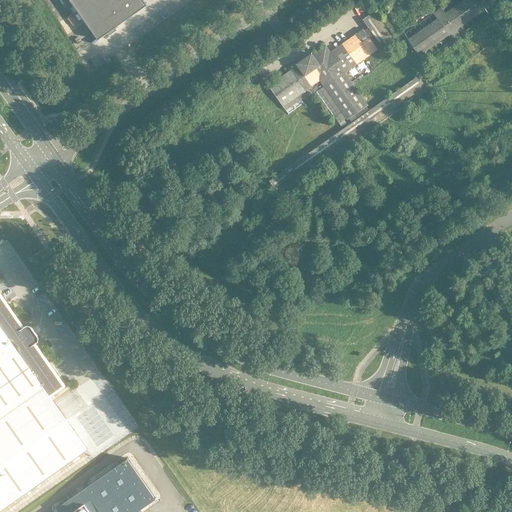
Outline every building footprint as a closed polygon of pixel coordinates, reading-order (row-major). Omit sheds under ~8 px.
[(143,0),(69,0),(97,39),(146,5),(143,0)] [(434,13),(437,18),(439,21),(410,42),(417,52),(446,31),(452,40),(459,35),(453,26),(483,6),(478,0),(469,0),(446,16),(440,8),(434,13)] [(347,55),(337,62),(345,72),(377,49),(376,48),(380,45),(383,50),(390,45),(369,15),(362,19),(368,28),(364,30),(363,29),(340,45),(347,55)] [(298,65),(290,70),(268,86),(288,114),(303,103),(298,95),(319,80),(324,86),(316,92),(334,118),(342,112),(347,119),(349,118),(351,122),(269,180),(274,187),(422,82),(418,75),(369,110),(366,106),(368,105),(345,72),(337,62),(325,45),(311,55),(313,57),(299,66),(298,65)] [(0,508),(86,448),(49,395),(63,385),(34,344),(38,341),(38,337),(30,325),(26,325),(22,327),(0,295),(0,508)] [(131,511),(138,508),(139,509),(155,498),(127,458),(56,507),(59,511),(131,511)]
